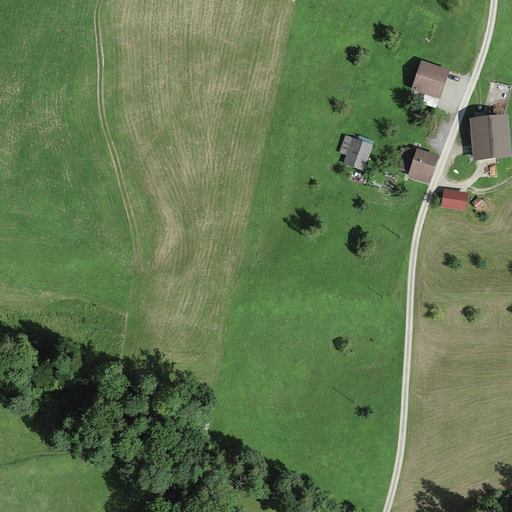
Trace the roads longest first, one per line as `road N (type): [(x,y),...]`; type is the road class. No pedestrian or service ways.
road 1 (track): [(386,511),(402,436),(416,234),(481,52),(491,0)]
road 2 (track): [(131,306),(136,262),(99,115),(96,0)]
